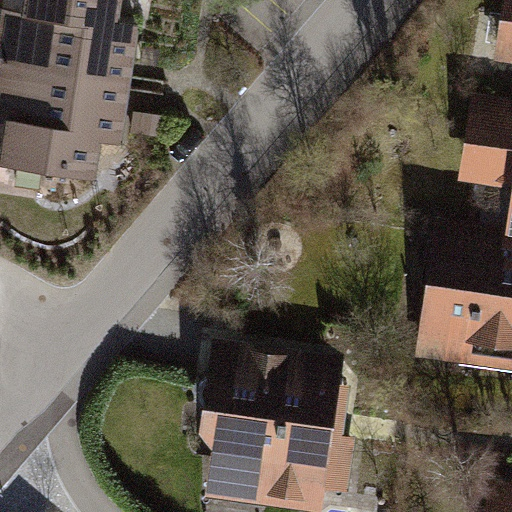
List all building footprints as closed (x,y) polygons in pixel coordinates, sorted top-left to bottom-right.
[(11,0),(5,53),(142,68),(149,0),(11,0)] [(5,53),(0,99),(0,162),(129,177),(142,68),(5,53)] [(511,188),(511,96),(481,91),(465,179),(511,188)] [(511,234),(451,223),(426,353),(511,369),(511,234)] [(342,511),(357,347),(217,334),(201,509),(233,511),(342,511)] [(511,511),(511,477),(504,476),(498,511),(511,511)]
